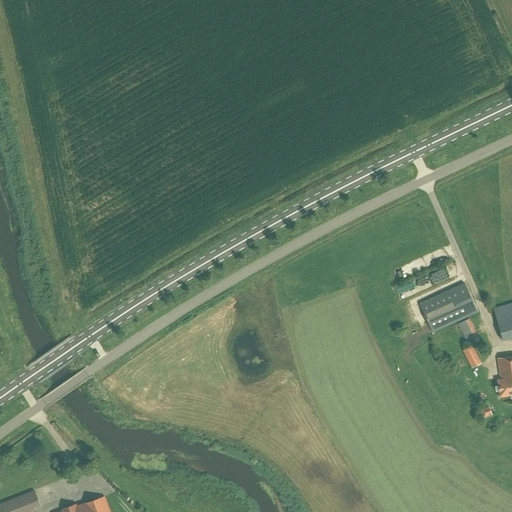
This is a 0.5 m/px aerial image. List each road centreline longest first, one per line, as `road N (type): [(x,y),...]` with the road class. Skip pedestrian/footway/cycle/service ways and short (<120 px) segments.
road 1 (unclassified): [(0,434),(248,270),(511,139)]
road 2 (primary): [(0,398),(198,267),(511,105)]
road 3 (track): [(0,32),(68,323),(88,337)]
